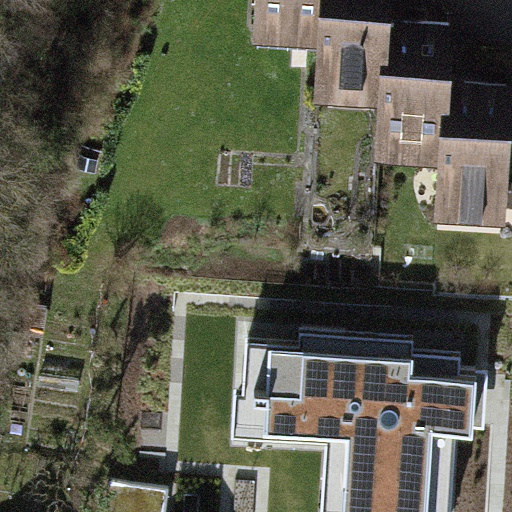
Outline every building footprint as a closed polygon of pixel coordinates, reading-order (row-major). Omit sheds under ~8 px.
[(263,0),(262,39),(325,41),(327,0),(263,0)] [(390,0),(327,0),(325,41),(322,95),(385,99),(389,28),(390,0)] [(458,33),(389,28),(385,99),(381,158),(449,163),(455,80),(458,33)] [(511,83),(455,80),(449,163),(445,216),(511,220),(511,83)] [(460,343),(246,330),(243,379),(232,378),(229,426),(325,432),(319,511),(447,511),(454,410),(472,412),(476,358),(459,357),(460,343)] [(112,480),(108,511),(165,511),(169,487),(112,480)]
